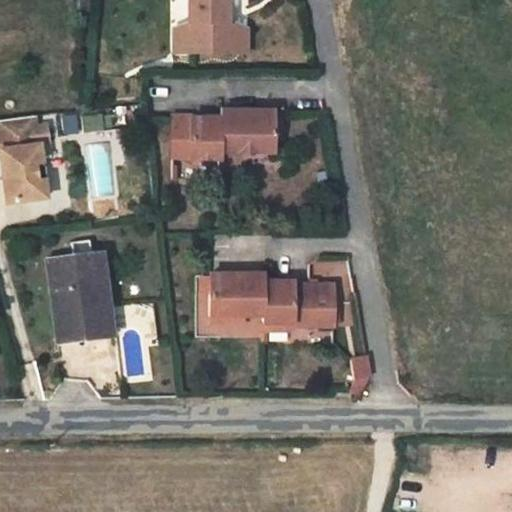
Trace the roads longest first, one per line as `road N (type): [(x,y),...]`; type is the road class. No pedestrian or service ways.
road 1 (residential): [(317,0),(385,419)]
road 2 (unclassified): [(385,419),(0,423)]
road 3 (unclassified): [(511,421),(385,419)]
